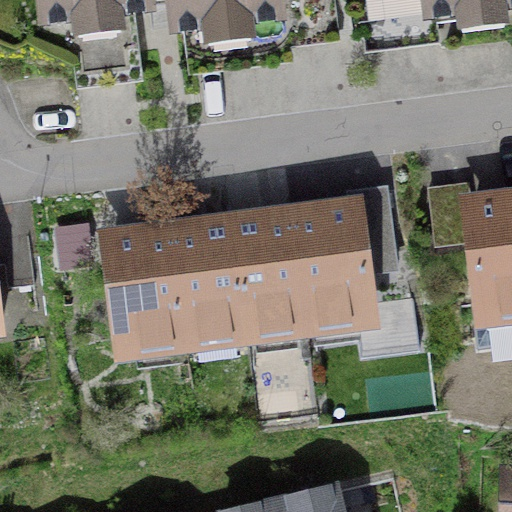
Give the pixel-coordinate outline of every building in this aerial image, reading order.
[(171,0),(175,28),(278,16),(276,0),(42,0),(45,21),(148,8),(147,0),(171,0)] [(511,0),(426,0),(429,16),(511,4),(511,0)] [(360,275),(395,270),(384,190),(349,194),(351,211),(319,216),(320,225),(292,228),(305,328),(365,320),(360,275)] [(473,208),(477,242),(467,254),(480,264),(484,303),(472,304),(477,350),(511,346),(511,212),(507,213),(506,204),(473,208)] [(305,328),(292,228),(264,232),(263,223),(232,227),(246,336),(305,328)] [(174,244),(186,343),(246,336),(232,227),(200,231),(201,240),(174,244)] [(186,343),(174,244),(145,247),(144,238),(111,242),(115,276),(106,288),(118,298),(125,351),(186,343)] [(340,511),(335,491),(247,511),(340,511)]
